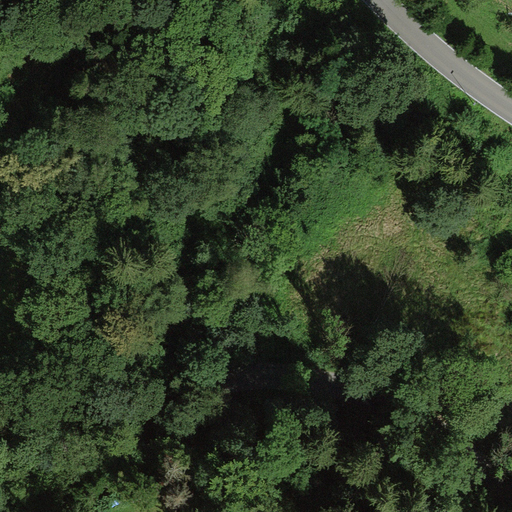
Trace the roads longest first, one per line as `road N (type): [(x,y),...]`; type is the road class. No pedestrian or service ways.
road 1 (residential): [(511,511),(392,435),(300,394),(227,389),(103,424),(0,511)]
road 2 (tertiary): [(382,0),(511,106)]
